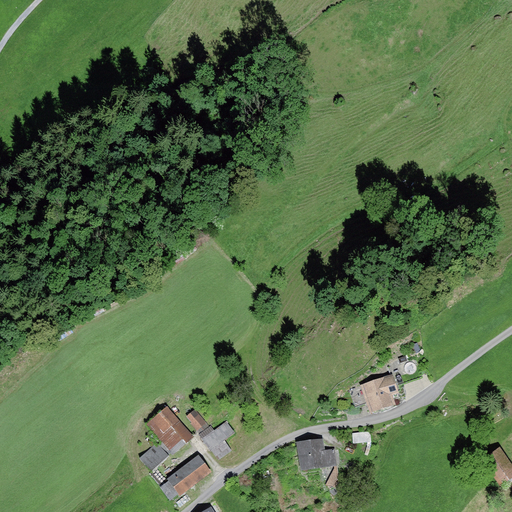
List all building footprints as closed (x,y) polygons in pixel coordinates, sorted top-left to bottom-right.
[(393,376),(361,387),(370,414),(395,406),(392,396),(399,394),(393,376)] [(168,408),(147,425),(173,456),(193,439),(168,408)] [(197,431),(207,423),(195,410),(186,419),(197,431)] [(211,426),(198,435),(218,461),(231,452),(223,441),(234,433),(227,422),(214,431),(211,426)] [(323,441),(298,444),(302,472),(337,467),(335,450),(325,451),(323,441)] [(156,443),(140,459),(152,471),(168,456),(156,443)] [(511,477),(511,465),(500,449),(482,463),(500,487),(511,477)] [(198,456),(167,481),(169,482),(161,488),(171,501),(179,495),(181,497),(211,472),(198,456)] [(334,469),(326,486),(333,488),(337,480),(334,469)]
